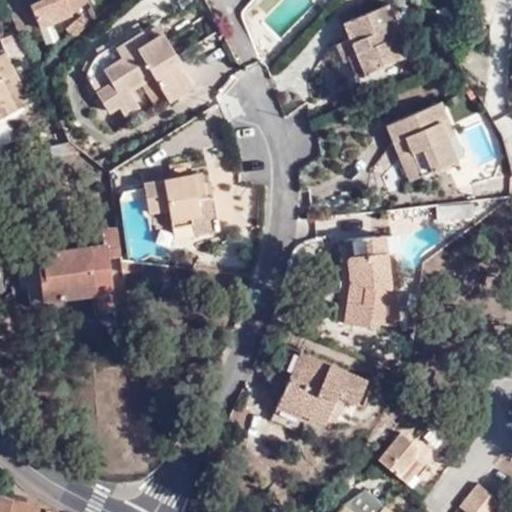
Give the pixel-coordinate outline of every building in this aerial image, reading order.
[(12,0),(8,2),(23,34),(39,27),(29,4),(27,0),(12,0)] [(37,0),(29,4),(39,27),(40,29),(91,7),(87,0),(37,0)] [(23,34),(8,2),(5,4),(16,29),(19,36),(23,34)] [(350,57),(351,61),(358,78),(402,60),(393,41),(401,38),(388,6),(344,24),(351,41),(357,54),(350,57)] [(66,29),(75,38),(92,23),(83,14),(66,29)] [(158,26),(145,35),(150,41),(103,71),(112,84),(96,93),(109,112),(119,106),(125,116),(140,106),(130,90),(153,76),(168,101),(193,86),(184,71),(171,78),(164,67),(177,60),(180,59),(158,26)] [(103,71),(150,41),(145,35),(141,28),(99,54),(93,61),(91,66),(88,72),(87,75),(87,78),(88,80),(96,93),(112,84),(103,71)] [(0,36),(0,42),(5,52),(10,63),(27,54),(19,36),(16,29),(0,36)] [(345,64),(351,61),(350,57),(357,54),(351,41),(337,46),(345,64)] [(5,52),(0,54),(0,76),(16,110),(30,103),(10,63),(5,52)] [(184,71),(177,60),(164,67),(171,78),(184,71)] [(0,118),(16,110),(0,76),(0,118)] [(407,156),(417,179),(459,161),(449,138),(456,136),(440,102),(385,125),(394,144),(406,137),(412,154),(407,156)] [(410,182),(417,179),(407,156),(412,154),(406,137),(394,144),(410,182)] [(211,209),(208,195),(203,173),(143,184),(148,213),(168,210),(170,221),(192,217),(217,212),(216,208),(211,209)] [(475,218),(473,203),(436,207),(437,221),(475,218)] [(220,232),(217,212),(192,217),(193,224),(195,237),(220,232)] [(192,217),(170,221),(171,228),(193,224),(192,217)] [(33,307),(48,305),(48,301),(96,295),(99,315),(119,312),(111,257),(121,256),(118,228),(102,229),(104,246),(26,257),(33,307)] [(363,303),(347,302),(344,324),(379,329),(379,323),(395,326),(401,289),(392,287),(385,235),(375,236),(363,238),(354,238),(351,239),(351,240),(353,255),(346,256),(350,284),(367,286),(363,303)] [(353,255),(351,240),(343,242),(346,256),(353,255)] [(350,284),(347,302),(363,303),(367,286),(350,284)] [(294,379),(305,353),(300,351),(287,381),(294,379)] [(338,396),(357,404),(367,381),(305,353),(294,379),(287,381),(270,420),(294,430),(302,414),(326,425),(327,421),(338,396)] [(349,422),(357,404),(338,396),(327,421),(349,422)] [(399,432),(376,459),(404,482),(412,472),(426,455),(399,432)] [(412,472),(404,482),(411,489),(420,479),(412,472)] [(495,511),(502,504),(499,500),(480,485),(470,497),(489,511),(495,511)] [(489,511),(470,497),(461,507),(466,511),(489,511)] [(45,509),(0,498),(0,511),(53,511),(45,510),(45,509)] [(335,511),(328,511),(319,504),(312,511),(353,511),(343,503),(335,511)]
